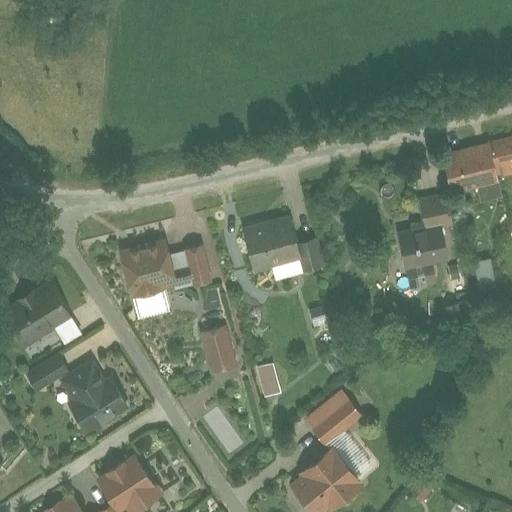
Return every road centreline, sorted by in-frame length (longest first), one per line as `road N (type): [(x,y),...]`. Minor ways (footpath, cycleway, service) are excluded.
road 1 (unclassified): [(511,100),(129,200),(62,203)]
road 2 (residential): [(63,234),(168,408)]
road 3 (residential): [(168,408),(18,511)]
road 4 (residential): [(168,408),(240,511)]
